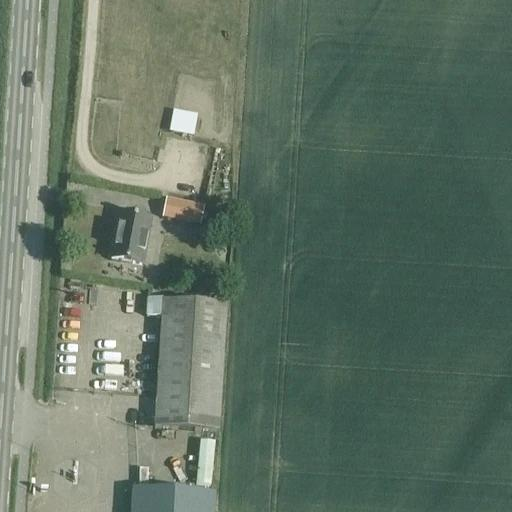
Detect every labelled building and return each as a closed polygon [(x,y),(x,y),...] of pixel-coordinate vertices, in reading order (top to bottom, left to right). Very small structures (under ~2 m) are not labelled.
[(166,202),(162,220),(200,227),(203,209),(166,202)] [(142,268),(152,221),(121,214),(111,261),(142,268)] [(147,302),(146,319),(161,320),(154,431),(218,435),(226,307),(147,302)] [(195,487),(209,489),(213,445),(199,444),(197,468),(196,482),(195,486),(195,487)] [(213,511),(214,496),(132,491),(130,511),(213,511)]
